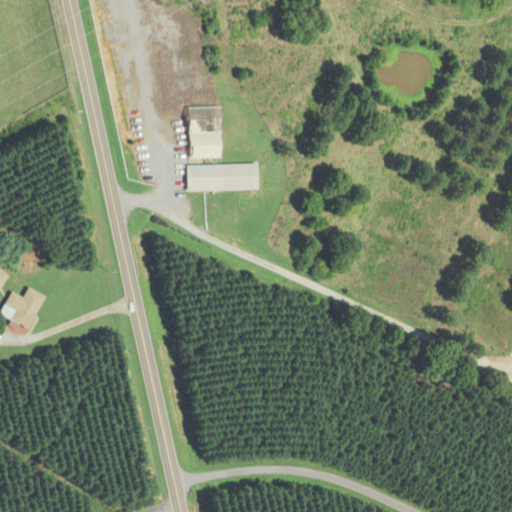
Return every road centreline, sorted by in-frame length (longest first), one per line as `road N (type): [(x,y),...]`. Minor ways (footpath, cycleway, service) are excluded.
road 1 (primary): [(179,511),(65,0)]
road 2 (residential): [(112,201),(222,237),(503,369)]
road 3 (residential): [(171,477),(339,461),(437,511)]
